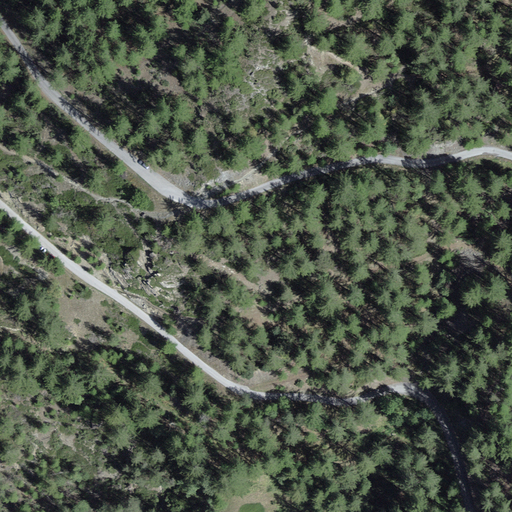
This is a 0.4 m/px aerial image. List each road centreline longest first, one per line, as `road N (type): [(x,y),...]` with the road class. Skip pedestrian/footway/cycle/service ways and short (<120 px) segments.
road 1 (residential): [(473,511),(443,430),(420,395),(230,381),(0,201)]
road 2 (residential): [(0,22),(46,85),(188,201),(238,197),(348,162),(420,165),(479,150),(511,157)]
